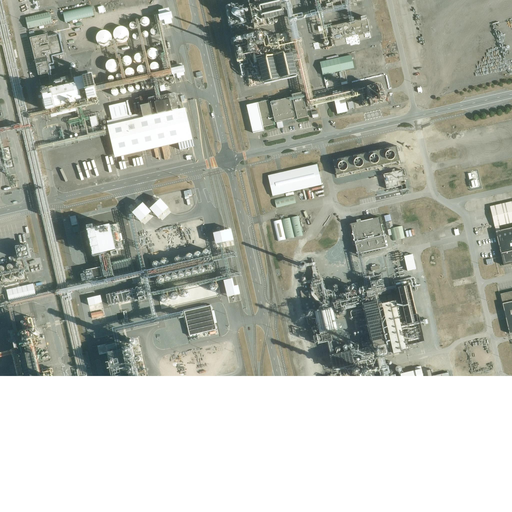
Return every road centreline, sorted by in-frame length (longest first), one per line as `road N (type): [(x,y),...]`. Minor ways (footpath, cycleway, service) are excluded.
road 1 (unknown): [(55,199),(9,0)]
road 2 (unknown): [(2,73),(31,204)]
